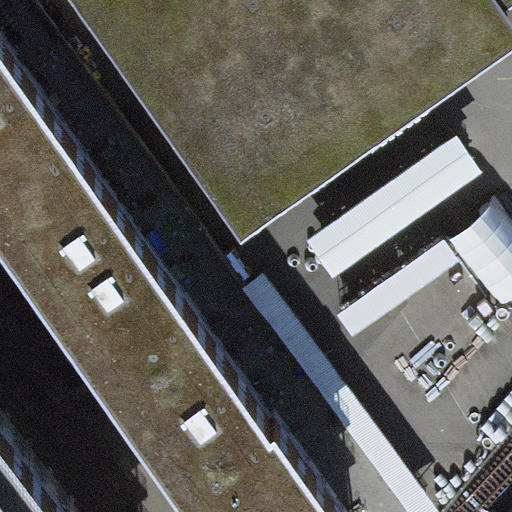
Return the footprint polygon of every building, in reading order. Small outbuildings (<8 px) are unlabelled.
[(511,0),(77,0),(149,100),(242,232),(471,71),(511,42),(511,11),(507,4),(511,0)] [(0,219),(207,511),(350,511),(276,406),(272,409),(0,25),(0,219)] [(468,136),(424,156),(440,189),(483,169),(468,136)] [(511,218),(491,193),(447,239),(497,301),(511,287),(511,218)] [(0,511),(88,511),(0,398),(0,511)]
